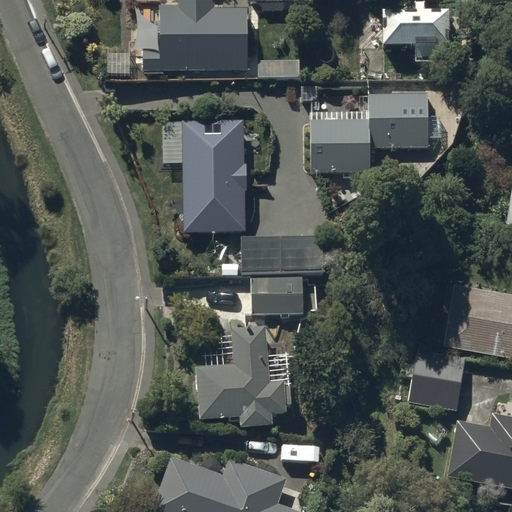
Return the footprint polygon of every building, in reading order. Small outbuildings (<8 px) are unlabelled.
[(250,77),(250,17),(215,17),(214,5),(181,6),(181,15),(162,16),(163,60),(145,60),(145,78),(250,77)] [(454,62),(453,19),(428,20),(428,10),(418,10),(418,18),(386,19),(386,53),(419,52),(419,63),(454,62)] [(371,99),(371,126),(371,154),(430,153),(429,99),(371,99)] [(371,154),(371,126),(312,127),(312,176),(371,175),(371,154)] [(244,130),(187,131),(189,237),(246,236),(244,130)] [(332,243),(248,243),(248,277),(332,277),(332,243)] [(304,286),(254,287),(255,319),(305,318),(304,286)] [(511,304),(457,295),(447,352),(511,363),(511,304)] [(267,337),(237,339),(239,375),(202,377),(205,425),(288,420),(286,394),(270,395),(267,337)] [(468,366),(419,359),(412,408),(460,415),(468,366)] [(511,424),(496,421),(493,436),(463,431),(454,482),(511,492),(511,424)] [(282,483),(231,465),(225,482),(173,465),(156,511),(289,511),(274,507),(282,483)]
